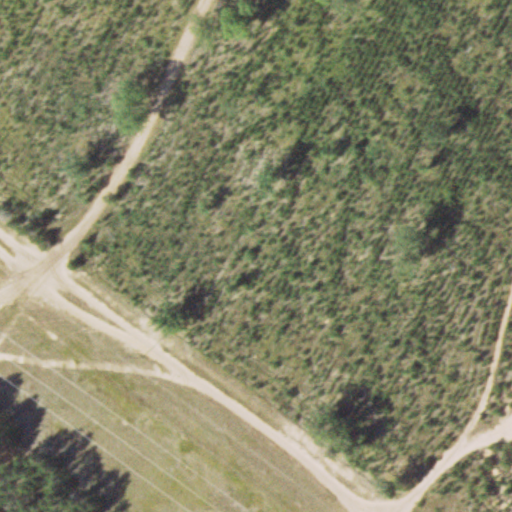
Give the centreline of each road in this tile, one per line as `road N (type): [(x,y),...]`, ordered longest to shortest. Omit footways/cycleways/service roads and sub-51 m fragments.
road 1 (residential): [(0,294),(70,243),(205,0)]
road 2 (track): [(511,300),(458,448),(393,511)]
